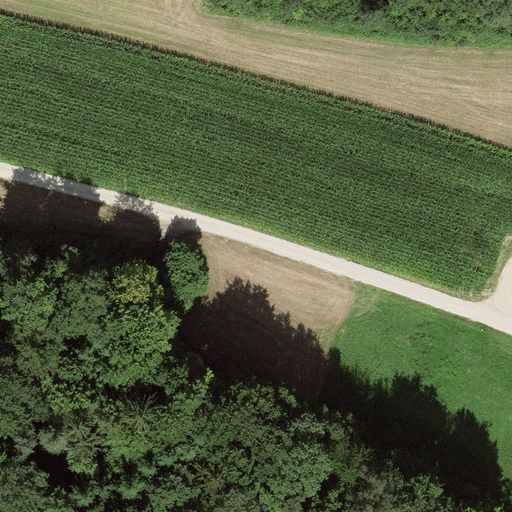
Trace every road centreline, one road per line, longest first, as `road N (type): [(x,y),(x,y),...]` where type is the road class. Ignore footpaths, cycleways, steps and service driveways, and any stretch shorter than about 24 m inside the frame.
road 1 (track): [(0,169),(173,209),(500,321)]
road 2 (track): [(173,209),(158,242),(156,296),(177,345),(339,511)]
